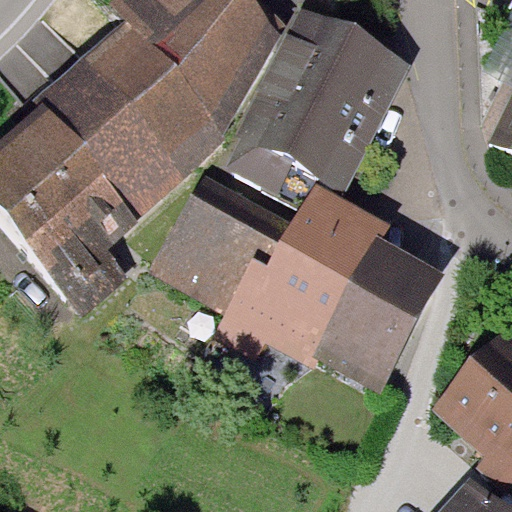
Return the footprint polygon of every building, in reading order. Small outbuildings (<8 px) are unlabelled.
[(277,48),(237,0),(132,0),(117,14),(137,30),(230,141),(277,48)] [(408,78),(307,24),(230,167),(284,196),(297,173),(343,198),(408,78)] [(230,141),(137,30),(47,105),(57,117),(0,165),(0,214),(86,316),(124,284),(98,252),(230,141)] [(511,132),(495,170),(511,178),(511,132)] [(273,274),(298,223),(203,176),(155,272),(230,310),(253,264),(273,274)] [(376,260),(314,228),(281,291),(259,280),(248,302),(331,345),(325,358),(384,389),(435,290),(376,260)] [(511,370),(497,356),(437,418),(511,489),(511,370)]
